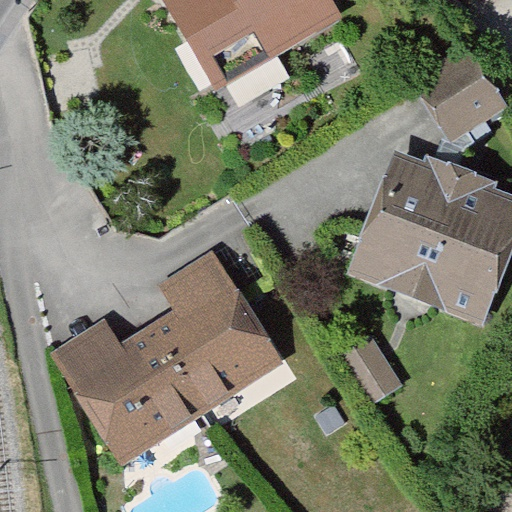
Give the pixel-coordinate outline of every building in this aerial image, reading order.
[(329,0),(158,0),(214,100),(344,28),(329,0)] [(164,30),(117,53),(186,188),(232,164),(164,30)] [(460,65),(416,95),(455,152),(499,122),(460,65)] [(511,249),(511,203),(388,162),(343,297),(481,343),(511,249)] [(166,319),(67,372),(121,472),(278,388),(236,310),(253,294),(234,258),(156,300),(166,319)]
